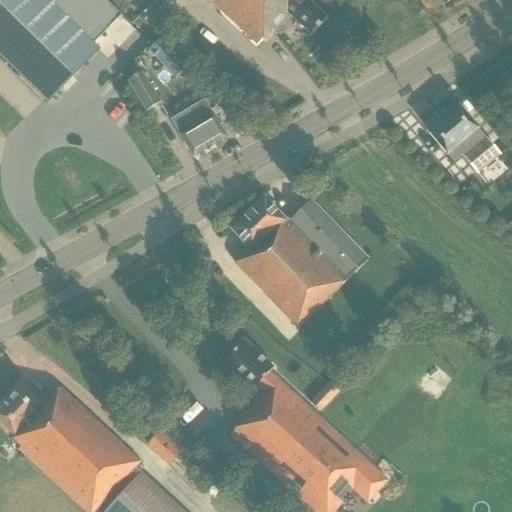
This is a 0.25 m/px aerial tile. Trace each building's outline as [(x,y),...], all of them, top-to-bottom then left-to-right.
[(0,0),(0,55),(45,99),(77,66),(80,68),(127,21),(106,0),(0,0)] [(209,0),(258,46),(272,31),(275,34),(291,17),(312,36),(328,19),(307,1),(308,0),(209,0)] [(164,74),(175,67),(163,46),(152,53),(164,74)] [(162,103),(144,72),(128,81),(146,112),(162,103)] [(171,121),(193,157),(227,137),(205,101),(171,121)] [(451,161),(459,154),(475,173),(497,154),(484,138),(475,128),(457,106),(426,132),(451,161)] [(251,250),(235,264),(297,328),(368,259),(312,201),(290,222),(290,223),(288,224),(285,221),(286,221),(265,199),(232,229),(251,250)] [(274,368),(244,341),(226,361),(256,388),(257,387),(264,394),(241,418),(244,421),(231,436),(314,511),(335,511),(354,491),(368,504),(388,481),(270,373),(274,368)] [(0,407),(0,421),(16,436),(43,407),(20,386),(0,407)] [(194,402),(217,421),(229,408),(206,388),(194,402)] [(61,389),(43,407),(16,436),(24,444),(19,450),(86,511),(183,511),(136,468),(140,463),(61,389)] [(148,444),(170,465),(182,453),(159,432),(148,444)] [(463,438),(456,447),(469,456),(475,447),(463,438)]
